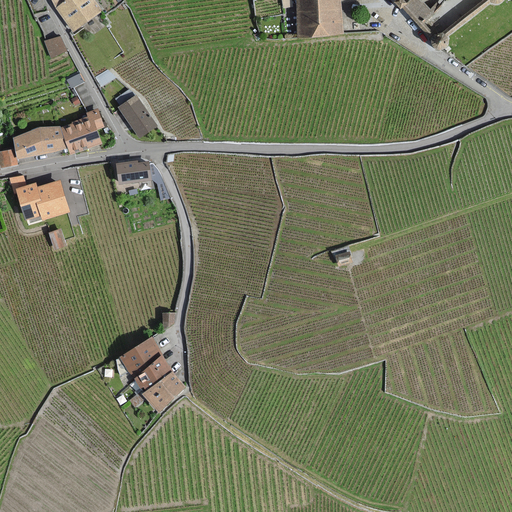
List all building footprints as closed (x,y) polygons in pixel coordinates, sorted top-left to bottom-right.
[(100,11),(91,0),(64,0),(55,7),(74,31),(100,11)] [(341,32),(339,0),(297,0),(299,35),(341,32)] [(395,0),(396,0),(395,2),(400,8),(402,7),(420,26),(432,39),(432,41),(432,42),(432,44),(433,44),(433,45),(434,46),(435,47),(436,48),(437,48),(438,49),(439,49),(441,49),(442,49),(443,49),(444,48),(445,47),(446,46),(447,45),(447,44),(448,42),(448,41),(447,39),(447,38),(446,37),(492,1),(492,2),(493,2),(494,3),(495,3),(496,3),(498,3),(500,2),(501,2),(502,1),(502,0),(395,0)] [(66,50),(60,37),(46,42),(52,56),(66,50)] [(83,81),(79,74),(68,80),(71,87),(83,81)] [(119,107),(140,137),(157,126),(136,96),(134,97),(129,90),(117,99),(122,105),(119,107)] [(63,127),(71,152),(100,143),(96,129),(103,127),(98,110),(91,112),(93,118),(63,127)] [(65,148),(59,127),(40,128),(15,139),(19,157),(65,148)] [(2,152),(4,166),(17,163),(14,150),(2,152)] [(118,164),(121,184),(149,180),(147,162),(137,164),(137,161),(118,164)] [(18,192),(27,219),(29,218),(31,223),(69,212),(60,182),(37,189),(36,184),(27,187),(24,175),(11,178),(16,193),(18,192)] [(66,245),(60,229),(50,233),(56,248),(66,245)] [(337,257),(340,266),(351,262),(349,254),(337,257)] [(165,313),(165,328),(174,322),(174,313),(165,313)] [(122,360),(135,377),(163,356),(149,338),(122,360)] [(163,356),(135,377),(145,390),(146,392),(173,371),(163,356)] [(185,387),(173,371),(146,392),(144,393),(146,397),(159,413),(185,387)] [(144,393),(146,392),(145,390),(131,400),(136,405),(146,397),(144,393)]
